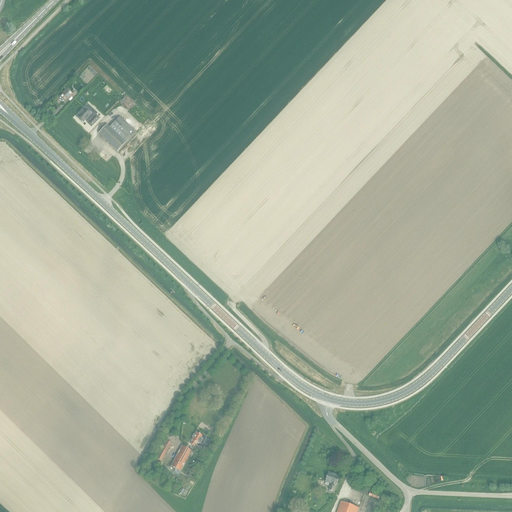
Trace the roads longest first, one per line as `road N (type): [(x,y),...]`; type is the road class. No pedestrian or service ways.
road 1 (secondary): [(190,284),(0,106)]
road 2 (secondary): [(357,403),(402,394),(425,378),(511,288)]
road 3 (unclassified): [(296,382),(288,386),(230,341),(190,284)]
road 4 (secondary): [(296,382),(190,284)]
road 5 (unclassified): [(407,492),(327,416),(327,399)]
